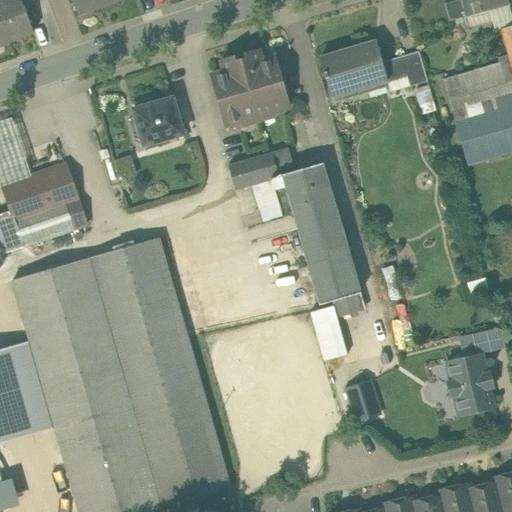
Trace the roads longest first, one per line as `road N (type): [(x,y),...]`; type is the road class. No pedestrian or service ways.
road 1 (tertiary): [(0,86),(260,0)]
road 2 (residential): [(511,443),(286,494)]
